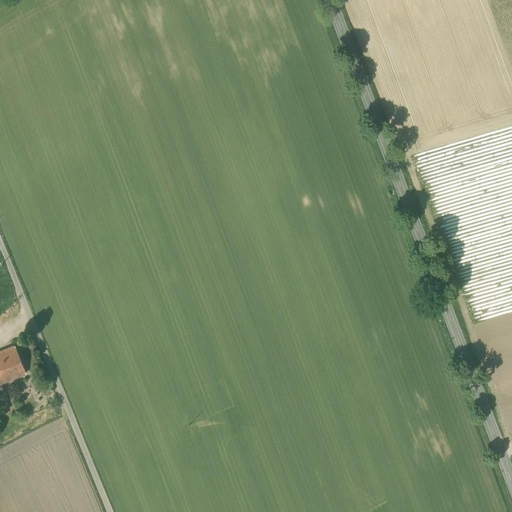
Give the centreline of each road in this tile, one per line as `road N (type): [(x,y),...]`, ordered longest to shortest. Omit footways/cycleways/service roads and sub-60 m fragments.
road 1 (secondary): [(511,484),(329,0)]
road 2 (residential): [(0,240),(110,511)]
